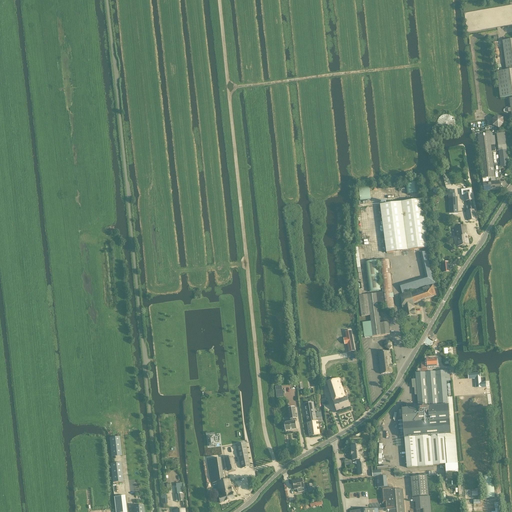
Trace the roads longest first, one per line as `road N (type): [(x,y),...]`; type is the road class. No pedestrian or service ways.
road 1 (track): [(281,470),(264,423),(218,0)]
road 2 (tertiary): [(237,511),(281,470),(355,424),(398,381),(511,193)]
